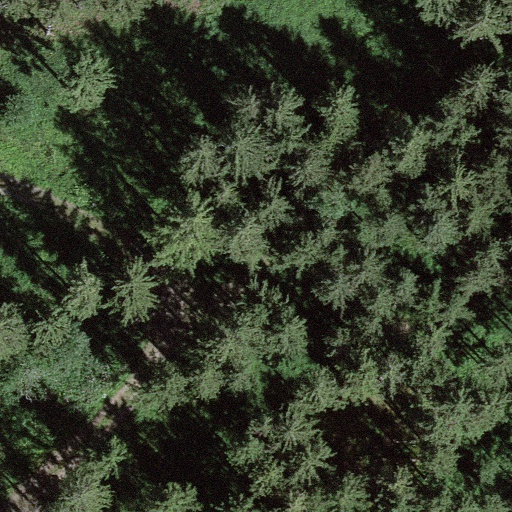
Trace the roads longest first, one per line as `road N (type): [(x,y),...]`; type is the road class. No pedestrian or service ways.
road 1 (track): [(0,497),(191,340),(468,0)]
road 2 (track): [(191,340),(0,213)]
